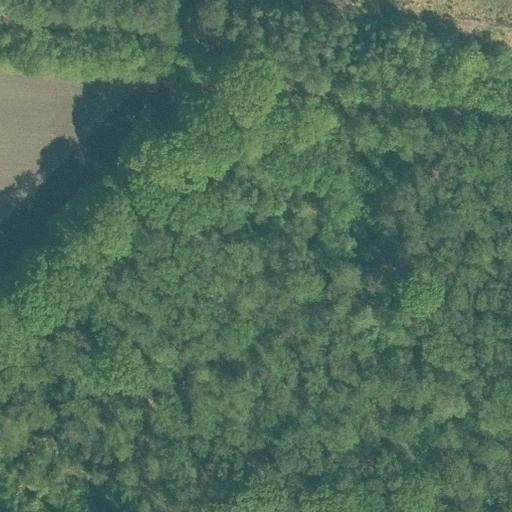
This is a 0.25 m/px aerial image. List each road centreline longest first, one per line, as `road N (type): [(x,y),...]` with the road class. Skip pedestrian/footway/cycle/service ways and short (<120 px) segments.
road 1 (track): [(511,112),(357,100),(160,27),(0,15)]
road 2 (track): [(263,64),(0,322)]
